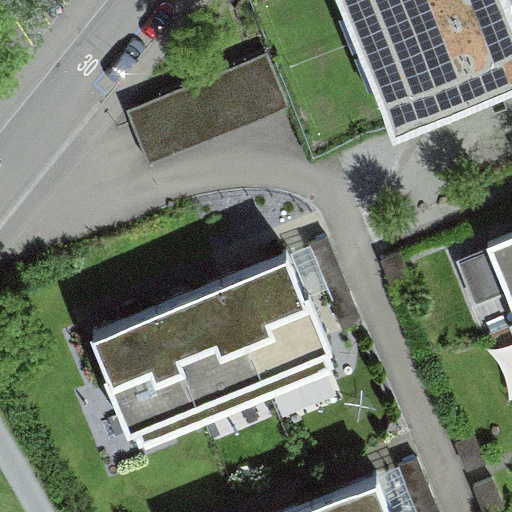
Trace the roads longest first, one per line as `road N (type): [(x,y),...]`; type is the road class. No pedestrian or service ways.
road 1 (residential): [(0,214),(19,223),(251,149),(334,195),(464,511)]
road 2 (residential): [(0,182),(140,0)]
